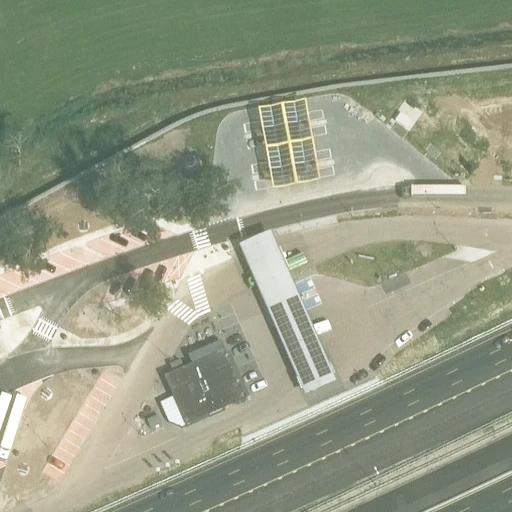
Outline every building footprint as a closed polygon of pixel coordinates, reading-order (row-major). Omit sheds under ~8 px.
[(304,101),(257,110),(258,118),(265,156),(271,188),(272,193),(319,184),(318,178),(305,110),(304,101)] [(211,208),(160,224),(165,239),(216,224),(211,208)] [(135,229),(84,249),(91,267),(142,247),(135,229)] [(268,230),(234,245),(259,300),(292,285),(268,230)] [(292,285),(259,300),(305,403),(339,388),(292,285)] [(105,353),(108,342),(57,331),(54,342),(105,353)] [(164,379),(185,428),(246,402),(224,353),(220,344),(188,358),(192,367),(164,379)] [(151,430),(161,426),(157,416),(147,421),(151,430)]
